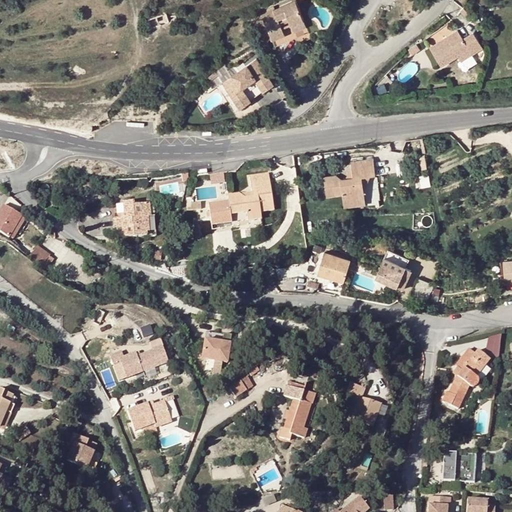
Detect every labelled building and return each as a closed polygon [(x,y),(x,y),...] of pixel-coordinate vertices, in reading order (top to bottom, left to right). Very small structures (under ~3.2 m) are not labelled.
[(296,2),(263,16),(273,39),(286,34),(283,28),(304,19),(296,2)] [(170,23),(170,21),(168,15),(167,12),(147,19),(151,29),(170,23)] [(286,34),(273,39),(276,46),(297,37),(295,32),(307,27),(304,19),(283,28),(286,34)] [(460,31),(433,48),(444,67),(461,56),(472,50),(476,54),(487,47),(476,32),(466,39),(460,31)] [(472,50),(461,56),(465,61),(476,54),(472,50)] [(257,60),(224,83),(242,108),(252,101),(243,88),(256,79),(265,92),(275,85),(257,60)] [(336,175),(325,177),(327,196),(343,194),(344,201),(357,199),(357,197),(365,196),(365,190),(363,177),(371,176),(376,175),(374,158),(352,162),(354,177),(341,179),(336,175)] [(251,176),(252,192),(253,196),(246,197),(241,193),(228,195),(229,201),(208,204),(211,225),(232,222),(233,226),(233,227),(249,225),(248,220),(262,218),(261,211),(260,203),(273,202),(269,173),(251,176)] [(223,182),(222,173),(211,175),(212,184),(223,182)] [(365,190),(371,176),(363,177),(365,190)] [(91,181),(83,182),(84,189),(92,188),(91,181)] [(366,204),(365,196),(357,197),(357,199),(344,201),(345,206),(366,204)] [(150,217),(149,203),(134,204),(134,202),(124,203),(124,218),(115,219),(115,228),(122,227),(122,237),(147,235),(146,232),(145,217),(150,217)] [(274,209),(273,202),(260,203),(261,211),(274,209)] [(155,203),(149,203),(150,217),(145,217),(146,232),(156,231),(155,203)] [(11,235),(22,216),(23,215),(5,204),(0,212),(0,229),(11,236),(11,235)] [(25,218),(22,216),(11,235),(15,237),(25,218)] [(29,256),(42,266),(50,255),(38,245),(29,256)] [(390,245),(376,277),(398,286),(400,280),(406,283),(413,265),(408,263),(411,254),(390,245)] [(319,274),(344,282),(352,259),(325,251),(319,274)] [(231,336),(206,332),(202,359),(227,363),(231,336)] [(487,336),(487,354),(500,355),(500,336),(487,336)] [(15,345),(0,339),(0,348),(12,353),(15,345)] [(142,346),(145,354),(153,351),(150,343),(142,346)] [(121,351),(110,356),(113,365),(120,363),(126,378),(143,371),(144,372),(158,367),(160,374),(172,370),(170,362),(168,363),(162,348),(138,357),(136,352),(123,357),(121,351)] [(443,402),(459,409),(469,387),(472,388),(474,388),(477,387),(479,384),(478,379),(477,377),(490,360),(479,350),(476,354),(469,349),(456,365),(458,367),(462,370),(457,377),(450,393),(447,392),(443,402)] [(248,372),(251,377),(259,371),(256,367),(248,372)] [(453,374),(457,377),(462,370),(458,367),(453,374)] [(247,378),(240,382),(246,392),(253,387),(247,378)] [(230,389),(236,398),(246,392),(240,382),(230,389)] [(355,395),(346,418),(353,421),(372,427),(380,405),(361,398),(365,388),(350,383),(347,392),(355,395)] [(293,400),(289,413),(291,414),(288,423),(286,422),(284,429),(282,429),(279,438),(290,441),(292,436),(305,440),(308,430),(304,428),(311,405),(302,402),(304,392),(286,387),(283,396),(293,400)] [(0,427),(1,428),(11,404),(7,402),(10,394),(0,390),(0,427)] [(314,395),(304,392),(302,402),(311,405),(314,395)] [(127,412),(131,421),(165,409),(163,403),(152,406),(149,407),(147,404),(127,412)] [(16,406),(11,404),(1,428),(6,430),(16,406)] [(165,409),(131,421),(135,431),(142,428),(154,424),(156,428),(171,422),(165,409)] [(353,421),(346,418),(344,425),(351,428),(353,421)] [(154,424),(142,428),(145,436),(157,431),(156,428),(154,424)] [(32,435),(26,426),(16,433),(21,442),(32,435)] [(95,451),(75,443),(67,460),(88,468),(95,451)] [(461,477),(472,478),(474,456),(469,456),(453,454),(454,450),(445,449),(443,463),(452,464),(451,479),(461,480),(461,477)] [(486,471),(486,457),(475,457),(475,471),(486,471)] [(0,466),(0,485),(8,489),(12,482),(0,475),(0,471),(2,467),(0,466)] [(461,477),(461,480),(460,484),(471,485),(472,478),(461,477)] [(393,496),(384,496),(385,511),(394,510),(393,496)] [(428,511),(437,511),(439,497),(429,496),(428,511)] [(365,511),(369,509),(361,497),(341,511),(340,511),(365,511)] [(451,498),(439,497),(437,511),(446,511),(447,506),(450,507),(451,498)] [(468,500),(466,511),(495,511),(496,507),(487,506),(487,501),(468,500)]
